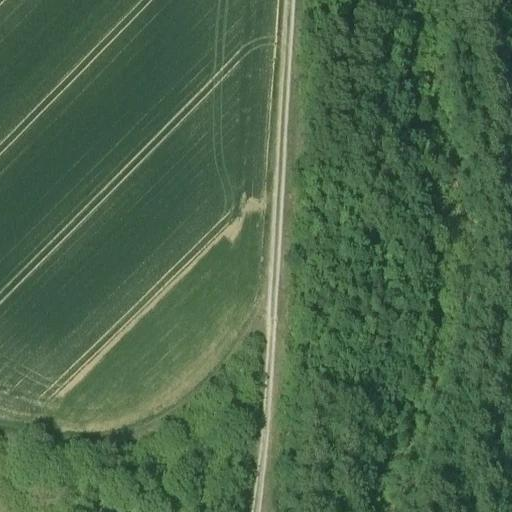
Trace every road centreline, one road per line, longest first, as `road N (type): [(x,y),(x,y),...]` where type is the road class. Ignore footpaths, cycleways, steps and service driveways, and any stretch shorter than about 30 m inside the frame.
road 1 (track): [(252,511),(290,0)]
road 2 (track): [(267,309),(217,378),(150,429),(92,446),(0,435)]
